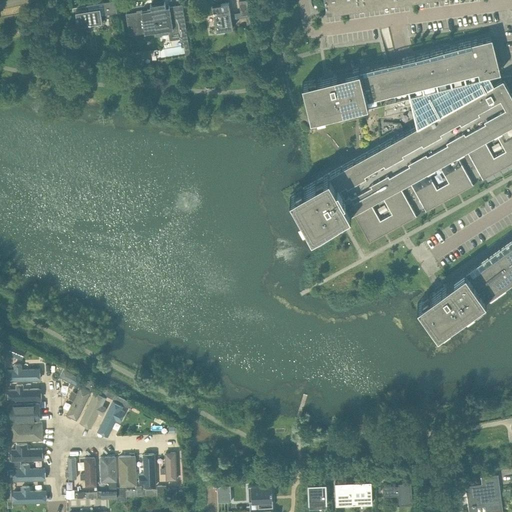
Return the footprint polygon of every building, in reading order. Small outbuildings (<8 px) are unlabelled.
[(78,26),(102,21),(101,15),(117,12),(115,0),(87,5),(87,9),(75,11),(78,26)] [(241,14),(231,16),(229,2),(206,6),(207,14),(213,13),(216,30),(233,27),(231,18),(246,16),(248,25),(250,25),(246,0),(240,0),(238,0),(241,14)] [(325,0),(327,11),(328,11),(327,9),(389,0),(325,0)] [(141,11),(126,13),(129,34),(144,31),(154,30),(155,33),(169,31),(171,39),(180,37),(187,36),(185,25),(182,4),(165,7),(165,2),(150,4),(151,9),(141,11)] [(482,178),(481,179),(482,180),(497,171),(500,170),(511,162),(511,92),(503,76),(493,81),(489,74),(501,71),(492,35),(401,58),(401,59),(396,61),(360,69),(360,68),(323,77),(302,82),(311,117),(409,93),(417,124),(309,183),(290,194),(312,234),(338,219),(336,215),(343,211),(345,215),(352,211),(369,242),(383,234),(386,233),(400,225),(402,224),(417,215),(416,215),(399,185),(409,180),(425,210),(424,210),(425,211),(440,203),(443,201),(456,194),(459,192),(474,184),(474,183),(473,184),(456,154),(466,148),(482,178)] [(511,235),(435,290),(417,303),(438,332),(511,279),(511,235)] [(0,350),(0,354),(6,357),(7,353),(9,353),(22,359),(25,350),(4,341),(1,348),(0,350)] [(22,369),(22,365),(22,364),(14,364),(14,365),(14,369),(7,369),(7,370),(7,381),(40,380),(40,369),(40,368),(22,369)] [(74,384),(78,386),(80,382),(82,378),(77,376),(63,369),(60,375),(59,376),(60,377),(70,382),(68,386),(72,387),(74,384)] [(98,384),(88,380),(85,385),(95,390),(98,384)] [(16,385),(16,388),(7,389),(8,401),(41,400),(42,400),(41,388),(24,388),(23,385),(23,384),(23,383),(16,384),(16,385)] [(98,384),(95,390),(104,395),(107,389),(98,384)] [(91,391),(80,385),(76,393),(72,390),(69,397),(73,400),(66,414),(77,420),(77,419),(91,392),(91,391)] [(107,389),(104,395),(113,399),(115,393),(107,389)] [(102,415),(106,407),(104,406),(102,405),(106,398),(106,397),(94,391),(80,421),(79,421),(91,427),(91,426),(98,413),(100,414),(102,415)] [(115,393),(113,399),(123,404),(125,398),(115,393)] [(133,402),(125,398),(123,404),(130,408),(133,402)] [(112,400),(98,429),(97,431),(108,436),(109,435),(116,420),(119,422),(120,422),(126,411),(124,411),(121,409),(123,407),(123,406),(112,400)] [(41,415),(41,407),(40,405),(40,404),(40,403),(40,401),(11,402),(9,402),(9,421),(12,421),(40,420),(39,416),(41,415)] [(134,403),(132,408),(139,412),(142,407),(134,403)] [(43,439),(44,439),(43,421),(42,421),(12,422),(9,422),(10,441),(43,439)] [(16,445),(16,448),(11,449),(11,450),(11,460),(43,459),(43,447),(28,448),(28,445),(27,443),(16,443),(16,445)] [(176,451),(164,452),(164,453),(165,467),(160,467),(161,473),(166,473),(166,480),(177,480),(176,453),(176,452),(176,451)] [(155,453),(143,453),(143,454),(144,474),(140,474),(138,474),(139,483),(141,483),(144,483),(144,487),(156,487),(155,454),(155,453)] [(119,455),(120,486),(121,486),(136,485),(135,455),(135,454),(119,455)] [(116,455),(100,456),(100,457),(101,482),(109,481),(112,481),(116,481),(117,481),(116,456),(116,455)] [(80,479),(81,479),(85,479),(85,487),(97,486),(95,458),(95,457),(95,456),(84,457),(84,473),(80,473),(80,474),(80,479)] [(75,457),(67,458),(67,460),(68,471),(68,475),(68,479),(76,478),(75,460),(75,457)] [(10,461),(3,461),(4,470),(10,470),(13,470),(13,468),(21,468),(21,465),(21,463),(20,461),(10,461)] [(21,465),(21,468),(13,468),(13,470),(13,481),(45,480),(46,480),(46,468),(45,468),(30,468),(30,464),(30,463),(21,463),(21,465)] [(482,484),(466,486),(469,511),(482,511),(502,509),(497,474),(481,477),(482,484)] [(383,483),(383,494),(399,493),(400,501),(405,501),(405,505),(413,505),(411,479),(398,479),(399,483),(383,483)] [(336,503),(354,503),(353,480),(335,481),(336,503)] [(372,502),(371,480),(353,480),(354,503),(372,502)] [(112,481),(109,481),(109,491),(117,490),(117,487),(116,481),(112,481)] [(326,482),(308,483),(309,503),(327,502),(326,482)] [(272,484),(248,486),(249,501),(258,501),(258,508),(273,507),(272,499),(272,496),(272,495),(272,484)] [(30,485),(21,486),(21,491),(12,491),(13,501),(13,503),(46,502),(47,502),(46,491),(46,490),(30,491),(30,487),(30,485)] [(157,486),(157,488),(157,494),(166,494),(166,488),(166,485),(157,486)] [(230,485),(217,486),(218,502),(231,501),(230,485)] [(126,486),(117,487),(117,490),(117,496),(117,501),(127,500),(127,496),(137,495),(137,489),(126,490),(126,486)] [(142,486),(137,486),(137,489),(137,495),(157,494),(157,488),(142,489),(142,486)]
